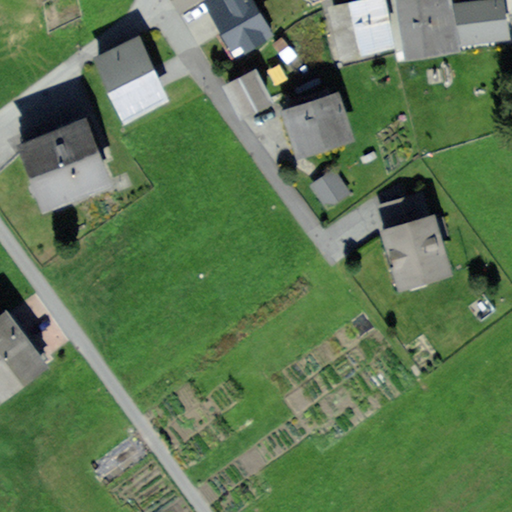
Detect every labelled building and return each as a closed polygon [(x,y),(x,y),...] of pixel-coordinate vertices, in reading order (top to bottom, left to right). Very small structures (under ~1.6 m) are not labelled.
[(179,0),(184,8),(197,0),(179,0)] [(251,0),(206,0),(227,37),(231,34),(234,39),(236,43),(266,26),(251,0)] [(369,0),(346,4),(333,6),(340,49),(383,42),(375,0),(369,0)] [(397,0),(406,52),(456,45),(449,0),(397,0)] [(497,0),(492,0),(455,3),(458,41),(487,39),(501,38),(497,0)] [(281,26),(269,34),(278,47),(290,38),(281,26)] [(132,42),(98,57),(124,116),(158,102),(151,84),(139,57),(132,42)] [(242,67),(222,79),(232,96),(241,113),(262,102),(242,67)] [(309,103),(285,111),(298,152),(347,137),(334,95),(309,103)] [(84,125),(28,145),(47,201),(103,181),(92,150),(84,125)] [(316,171),(309,176),(324,198),(342,185),(327,164),(316,171)] [(427,216),(382,229),(391,256),(399,283),(444,269),(427,216)] [(4,318),(0,321),(0,392),(39,362),(21,340),(4,318)]
